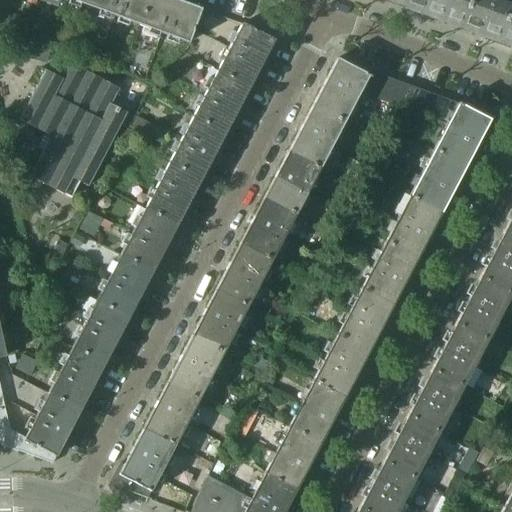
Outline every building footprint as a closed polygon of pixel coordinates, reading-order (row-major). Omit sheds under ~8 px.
[(146,0),(91,0),(89,7),(137,25),(146,0)] [(199,9),(173,0),(146,0),(137,25),(186,43),(199,9)] [(421,14),(425,0),(403,0),(401,7),(421,14)] [(440,22),(448,0),(425,0),(421,14),(440,22)] [(458,28),(468,0),(448,0),(440,22),(458,28)] [(477,35),(489,0),(468,0),(458,28),(477,35)] [(496,42),(511,0),(489,0),(477,35),(496,42)] [(511,48),(511,0),(496,42),(511,48)] [(240,24),(228,46),(216,70),(248,87),(272,41),(240,24)] [(27,58),(47,64),(50,53),(30,48),(27,58)] [(335,59),(310,106),(342,123),(357,94),(357,93),(368,72),(353,66),(352,68),(335,59)] [(86,187),(125,113),(109,105),(112,100),(120,105),(126,94),(67,63),(59,79),(43,71),(18,120),(58,142),(51,156),(42,151),(28,177),(70,199),(78,182),(86,187)] [(248,87),(216,70),(191,117),(223,134),(248,87)] [(401,110),(413,88),(368,72),(357,93),(357,94),(401,110)] [(445,126),(456,104),(413,88),(401,110),(445,126)] [(472,110),(456,104),(445,126),(432,150),(464,167),(488,121),(471,112),(472,110)] [(310,106),(286,152),(318,169),(342,123),(310,106)] [(135,116),(124,141),(133,145),(140,131),(157,139),(162,130),(135,116)] [(223,134),(191,117),(167,163),(199,180),(223,134)] [(464,167),(432,150),(407,197),(439,213),(464,167)] [(286,152),(262,197),(294,214),(318,169),(286,152)] [(199,180),(167,163),(143,209),(175,226),(199,180)] [(262,197),(238,244),(270,261),(294,214),(262,197)] [(407,197),(383,243),(415,260),(439,213),(407,197)] [(175,226),(143,209),(119,255),(151,272),(175,226)] [(87,212),(78,230),(93,238),(98,227),(107,231),(111,224),(102,219),(102,220),(87,212)] [(511,212),(502,231),(511,236),(511,212)] [(511,236),(502,231),(478,277),(510,294),(511,289),(511,236)] [(383,243),(359,289),(391,306),(415,260),(383,243)] [(238,244),(214,290),(246,307),(270,261),(238,244)] [(151,272),(119,255),(95,301),(127,318),(151,272)] [(478,277),(454,323),(486,340),(510,294),(478,277)] [(359,289),(335,335),(367,352),(391,306),(359,289)] [(214,290),(190,336),(221,353),(246,307),(214,290)] [(289,295),(285,301),(292,306),(296,299),(289,295)] [(127,318),(95,301),(70,347),(103,364),(127,318)] [(454,323),(430,369),(462,386),(486,340),(454,323)] [(335,335),(311,381),(342,398),(367,352),(335,335)] [(190,336),(165,383),(197,399),(221,353),(190,336)] [(290,341),(282,337),(275,350),(283,354),(290,341)] [(103,364),(70,347),(46,393),(79,410),(103,364)] [(22,354),(16,367),(48,382),(54,368),(22,354)] [(256,357),(251,366),(260,371),(264,361),(256,357)] [(430,369),(406,415),(438,431),(462,386),(430,369)] [(311,381),(287,427),(318,444),(342,398),(311,381)] [(165,383),(141,429),(173,445),(197,399),(165,383)] [(79,410),(46,393),(23,437),(22,440),(54,457),(79,410)] [(0,444),(51,464),(54,457),(22,440),(23,437),(7,429),(0,396),(0,444)] [(406,415),(382,461),(414,478),(438,431),(406,415)] [(287,427),(262,473),(294,490),(318,444),(287,427)] [(141,429),(122,465),(111,486),(145,498),(173,445),(141,429)] [(382,461),(357,507),(365,511),(395,511),(414,478),(382,461)] [(454,499),(466,476),(456,470),(444,494),(454,499)] [(282,511),(294,490),(262,473),(249,499),(205,477),(197,491),(189,511),(282,511)] [(511,488),(502,507),(511,511),(511,488)]
